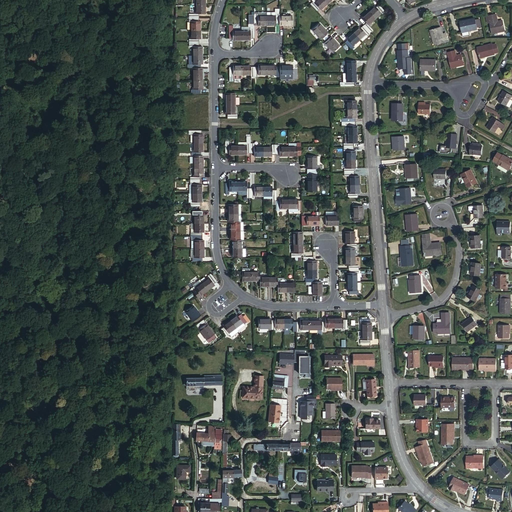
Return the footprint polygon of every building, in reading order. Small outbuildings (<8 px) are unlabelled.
[(321,11),(327,6),(322,0),(312,0),(312,1),(313,2),(320,10),(321,11)] [(313,2),(310,5),(317,13),(320,10),(313,2)] [(376,10),(381,15),(382,17),(385,14),(379,7),(376,10)] [(205,16),(205,8),(196,8),(196,16),(189,16),(189,20),(199,20),(199,16),(205,16)] [(375,9),(369,14),(375,20),(381,15),(376,10),(375,9)] [(495,13),(489,14),(490,21),(491,22),(490,22),(492,32),(505,29),(502,19),(497,21),(495,13)] [(375,20),(369,14),(363,19),(368,25),(369,26),(375,20)] [(266,27),(266,18),(258,18),(258,25),(258,27),(266,27)] [(275,18),(266,18),(266,27),(275,27),(275,25),(275,18)] [(279,25),(279,27),(291,27),(291,18),(279,18),(279,25)] [(476,21),(461,24),(463,34),(478,30),(476,21)] [(199,24),(191,24),(191,33),(200,33),(200,24),(199,24)] [(375,32),(369,26),(368,25),(365,28),(371,35),(375,32)] [(321,41),(328,35),(320,26),(314,31),(321,41)] [(368,38),(371,35),(365,28),(361,31),(366,36),(368,38)] [(366,36),(361,31),(360,30),(354,35),(360,42),(366,36)] [(444,42),(442,36),(441,30),(431,32),(434,46),(444,43),(444,42)] [(233,41),(241,41),(241,32),(233,32),(233,39),(233,41)] [(241,32),(241,41),(249,41),(249,39),(249,32),(241,32)] [(200,41),(200,33),(191,33),(191,41),(199,41),(200,41)] [(360,42),(354,35),(348,41),(349,41),(354,47),(360,42)] [(332,39),(325,45),(333,54),(340,48),(332,39)] [(354,47),(349,41),(345,45),(352,52),(356,49),(354,47)] [(494,55),(492,46),(478,49),(480,58),(494,55)] [(199,49),(193,49),(193,58),(202,58),(202,49),(199,49)] [(457,54),(450,56),(449,56),(451,66),(464,63),(461,53),(457,54)] [(202,66),(202,58),(193,58),(193,66),(200,66),(202,66)] [(436,60),(421,60),(421,70),(436,70),(436,60)] [(348,75),(356,75),(356,62),(347,62),(348,75)] [(410,63),(402,63),(402,76),(410,76),(410,63)] [(267,67),(267,76),(275,76),(275,69),(275,67),(267,67)] [(291,67),(279,67),(279,69),(279,76),(291,76),(291,67)] [(233,77),(242,77),(242,68),(233,68),(233,69),(233,77)] [(242,68),(242,77),(250,77),(250,69),(250,68),(242,68)] [(202,83),(202,70),(200,70),(193,70),(193,83),(202,83)] [(356,83),(356,75),(348,75),(348,83),(355,83),(356,83)] [(202,91),(202,83),(193,83),(193,91),(201,91),(202,91)] [(511,99),(511,96),(505,93),(499,103),(508,108),(511,99)] [(234,107),(234,95),(225,95),(225,108),(234,107)] [(348,110),(357,110),(357,101),(355,101),(348,101),(348,110)] [(431,104),(420,104),(420,114),(431,114),(431,104)] [(403,122),(403,106),(394,105),(394,113),(395,114),(395,122),(403,122)] [(234,115),(234,107),(225,108),(225,115),(226,115),(234,115)] [(357,118),(357,110),(348,110),(347,119),(354,119),(357,118)] [(495,134),(499,128),(501,124),(493,119),(487,129),(495,134)] [(355,128),(348,128),(348,136),(356,136),(356,128),(355,128)] [(405,148),(404,134),(394,135),(395,149),(405,148)] [(458,135),(448,134),(447,147),(456,149),(458,135)] [(356,144),(356,136),(348,136),(348,144),(354,144),(356,144)] [(481,145),(469,144),(469,154),(481,155),(481,145)] [(203,145),(194,145),(194,154),(201,154),(203,154),(203,145)] [(238,156),(238,148),(230,148),(230,155),(230,157),(238,156)] [(246,148),(238,148),(238,156),(246,156),(246,155),(246,148)] [(263,158),(263,148),(255,149),(255,155),(255,158),(263,158)] [(271,148),(263,148),(263,158),(272,158),(271,156),(271,148)] [(279,148),(279,156),(279,157),(288,157),(288,148),(279,148)] [(354,152),(347,152),(347,161),(355,160),(355,152),(354,152)] [(499,166),(510,172),(511,168),(511,161),(504,157),(501,156),(496,164),(499,166)] [(203,170),(203,157),(201,158),(194,158),(194,170),(203,170)] [(308,159),(308,170),(317,169),(317,166),(316,158),(308,159)] [(404,179),(405,178),(411,178),(415,178),(414,165),(403,165),(404,179)] [(447,170),(435,169),(436,179),(447,179),(447,170)] [(473,170),(463,174),(469,188),(479,183),(473,170)] [(354,178),(351,177),(351,186),(360,186),(360,178),(354,178)] [(317,193),(317,181),(308,181),(308,193),(317,193)] [(247,191),(247,188),(247,182),(239,182),(239,191),(247,191)] [(256,195),(264,195),(264,186),(256,186),(256,188),(256,195)] [(264,186),(264,195),(273,195),(273,190),(273,186),(264,186)] [(201,187),(193,187),(193,195),(203,195),(202,187),(201,187)] [(411,188),(402,189),(403,197),(403,205),(414,204),(413,196),(412,196),(411,188)] [(203,204),(203,195),(193,195),(194,204),(202,204),(203,204)] [(289,209),(289,200),(280,200),(280,201),(281,209),(289,209)] [(297,200),(289,200),(289,209),(297,209),(297,201),(297,200)] [(230,206),(230,215),(238,215),(238,206),(230,206)] [(363,206),(355,207),(355,218),(363,218),(363,206)] [(484,207),(475,207),(475,219),(484,219),(484,207)] [(418,214),(407,215),(409,231),(419,231),(418,214)] [(230,215),(230,224),(231,224),(238,224),(238,215),(230,215)] [(308,225),(320,225),(319,216),(316,216),(308,216),(308,225)] [(327,225),(339,225),(339,216),(336,216),(327,216),(327,225)] [(194,217),(194,225),(204,225),(204,217),(202,217),(194,217)] [(507,234),(510,234),(511,234),(511,223),(498,223),(498,237),(502,237),(502,234),(507,234)] [(240,232),(240,224),(238,224),(231,224),(231,233),(240,232)] [(204,225),(194,225),(194,233),(202,233),(204,233),(204,225)] [(240,241),(240,232),(231,233),(231,241),(233,241),(240,241)] [(345,232),(346,245),(348,245),(354,244),(354,232),(345,232)] [(302,233),(294,233),(294,245),(302,245),(302,233)] [(481,237),(472,236),(472,249),(481,249),(481,237)] [(240,241),(233,241),(233,250),(243,250),(243,241),(240,241)] [(202,242),(195,242),(195,250),(204,250),(204,242),(202,242)] [(433,244),(427,244),(426,244),(426,255),(443,254),(443,244),(433,244)] [(291,253),(291,258),(301,258),(301,253),(303,253),(302,245),(294,245),(294,253),(291,253)] [(346,248),(346,257),(355,257),(355,248),(348,248),(346,248)] [(511,248),(502,248),(502,259),(511,259),(511,248)] [(204,259),(204,250),(195,250),(196,259),(203,259),(204,259)] [(233,250),(234,259),(243,258),(243,250),(233,250)] [(413,250),(412,250),(402,250),(401,250),(402,263),(413,262),(414,262),(413,250)] [(350,265),(355,265),(355,257),(346,257),(346,265),(350,265)] [(308,262),(308,270),(316,270),(316,262),(313,262),(308,262)] [(482,264),(473,263),(472,275),(481,276),(482,264)] [(251,270),(251,280),(260,280),(260,277),(260,270),(251,270)] [(316,270),(308,270),(308,279),(315,279),(317,279),(316,270)] [(348,282),(357,282),(357,274),(350,274),(348,274),(348,282)] [(206,277),(208,280),(212,286),(216,283),(209,275),(206,277)] [(507,284),(507,275),(496,275),(496,289),(508,289),(508,284),(507,284)] [(260,277),(260,280),(260,286),(269,286),(269,277),(260,277)] [(278,277),(269,277),(269,286),(278,286),(278,282),(278,277)] [(421,279),(412,280),(411,280),(412,293),(423,292),(422,279),(421,279)] [(208,280),(202,285),(207,292),(214,287),(212,286),(208,280)] [(286,282),(278,282),(278,286),(278,292),(287,292),(286,282)] [(296,282),(286,282),(287,292),(296,291),(296,282)] [(357,290),(357,282),(348,282),(348,290),(351,290),(357,290)] [(323,295),(322,283),(315,283),(313,283),(313,295),(323,295)] [(207,292),(202,285),(195,290),(199,295),(201,297),(207,292)] [(189,290),(195,298),(199,295),(195,290),(193,287),(189,290)] [(481,291),(473,287),(467,298),(475,302),(481,291)] [(511,300),(501,300),(501,315),(511,315),(511,300)] [(195,322),(202,317),(195,307),(187,312),(195,322)] [(420,322),(426,320),(423,313),(417,315),(420,322)] [(240,316),(237,318),(242,324),(243,326),(246,324),(240,316)] [(236,317),(229,322),(235,329),(242,324),(237,318),(236,317)] [(479,325),(473,317),(463,325),(469,332),(479,325)] [(293,318),(285,319),(285,327),(293,327),(293,322),(293,318)] [(335,327),(335,318),(326,318),(327,321),(327,327),(335,327)] [(343,318),(335,318),(335,327),(343,327),(343,320),(343,318)] [(271,321),(271,319),(259,319),(259,328),(272,327),(271,321)] [(285,327),(285,319),(276,319),(276,321),(276,328),(285,327)] [(301,320),(301,322),(301,329),(310,328),(310,320),(301,320)] [(322,320),(310,320),(310,328),(322,328),(322,321),(322,320)] [(215,334),(205,321),(198,326),(208,340),(215,334)] [(235,329),(229,322),(223,327),(224,328),(229,334),(235,329)] [(363,323),(363,332),(372,332),(372,323),(370,323),(363,323)] [(452,324),(451,324),(444,324),(439,324),(439,334),(452,334),(452,324)] [(510,327),(499,327),(499,340),(509,340),(509,331),(510,331),(510,327)] [(221,330),(226,338),(230,335),(229,334),(224,328),(221,330)] [(425,328),(415,328),(416,340),(425,340),(425,328)] [(372,332),(363,332),(363,340),(370,340),(372,340),(372,332)] [(279,353),(279,364),(293,365),(293,362),(299,362),(299,373),(310,374),(310,356),(305,355),(305,350),(294,349),(294,354),(279,353)] [(420,351),(411,351),(411,357),(410,357),(410,368),(421,367),(420,351)] [(431,365),(437,365),(445,365),(445,355),(431,356),(431,365)] [(326,367),(331,367),(331,365),(342,364),(342,356),(326,356),(326,367)] [(373,356),(352,356),(352,366),(373,367),(373,356)] [(511,356),(507,356),(507,362),(503,362),(503,368),(504,369),(507,369),(507,370),(511,369),(511,356)] [(474,369),(474,359),(454,359),(454,370),(460,370),(462,370),(463,371),(470,371),(470,369),(474,369)] [(497,372),(497,360),(480,360),(480,371),(485,370),(492,370),(492,372),(497,372)] [(245,388),(244,393),(246,393),(246,398),(263,399),(265,377),(256,376),(255,388),(245,388)] [(289,379),(274,378),(273,388),(284,389),(285,388),(288,388),(289,379)] [(375,385),(376,385),(376,379),(367,379),(367,396),(376,395),(376,389),(375,389),(375,385)] [(326,391),(331,391),(337,391),(338,392),(342,393),(342,380),(326,380),(326,391)] [(427,395),(415,395),(415,405),(427,405),(427,395)] [(312,415),(312,400),(315,400),(315,396),(306,396),(306,399),(300,399),(300,418),(307,418),(307,415),(312,415)] [(456,397),(443,397),(443,407),(456,407),(456,397)] [(272,405),(270,422),(281,423),(282,406),(272,405)] [(322,421),(335,421),(334,406),(326,406),(326,414),(322,414),(322,421)] [(429,432),(429,419),(418,419),(417,424),(418,424),(418,432),(429,432)] [(379,421),(373,422),(372,422),(372,420),(366,420),(366,430),(379,430),(379,421)] [(454,444),(454,439),(454,429),(456,429),(456,424),(443,424),(443,444),(454,444)] [(340,433),(321,433),(321,443),(340,443),(340,433)] [(428,443),(421,446),(416,447),(418,452),(419,452),(423,461),(425,466),(435,462),(428,443)] [(364,455),(370,455),(370,454),(374,453),(374,445),(361,444),(361,445),(357,445),(357,453),(361,453),(364,453),(364,455)] [(479,456),(475,456),(467,456),(467,468),(484,468),(484,455),(479,455),(479,456)] [(326,466),(329,466),(336,466),(336,456),(321,456),(321,467),(326,467),(326,466)] [(510,471),(499,459),(492,466),(503,478),(510,471)] [(186,478),(187,470),(186,464),(178,464),(179,478),(186,478)] [(367,467),(352,467),(352,479),(360,479),(360,478),(366,478),(366,480),(370,479),(370,468),(367,468),(367,467)] [(306,469),(294,469),(294,480),(306,481),(306,469)] [(387,469),(374,469),(374,481),(379,481),(379,480),(387,480),(387,469)] [(455,491),(455,490),(456,488),(466,493),(470,484),(454,477),(449,488),(455,491)] [(223,479),(219,479),(219,492),(214,491),(214,497),(223,497),(223,479)] [(334,491),(334,481),(330,481),(318,482),(318,492),(326,492),(326,491),(334,491)] [(502,502),(504,490),(490,488),(489,498),(497,499),(497,501),(502,502)] [(404,503),(399,509),(398,510),(400,511),(416,511),(414,509),(413,510),(405,502),(404,503)] [(210,511),(220,511),(221,503),(211,503),(210,511)]
